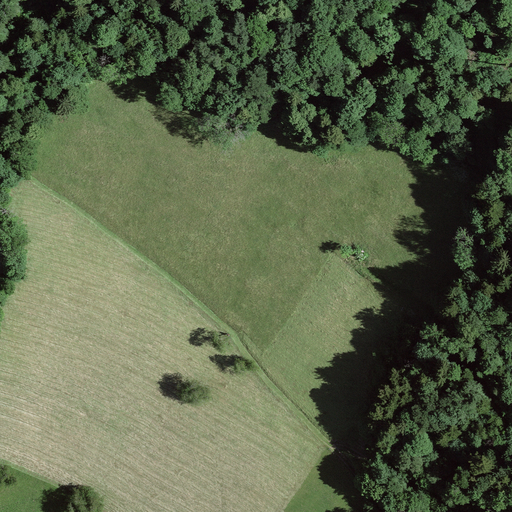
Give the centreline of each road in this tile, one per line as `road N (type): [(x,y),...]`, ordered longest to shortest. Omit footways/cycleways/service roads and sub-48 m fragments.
road 1 (track): [(0,47),(270,70),(365,101),(450,146),(487,181)]
road 2 (track): [(330,445),(204,313),(0,152)]
road 3 (track): [(366,272),(441,322),(511,419)]
road 4 (track): [(330,445),(457,511)]
road 5 (track): [(1,457),(108,511)]
